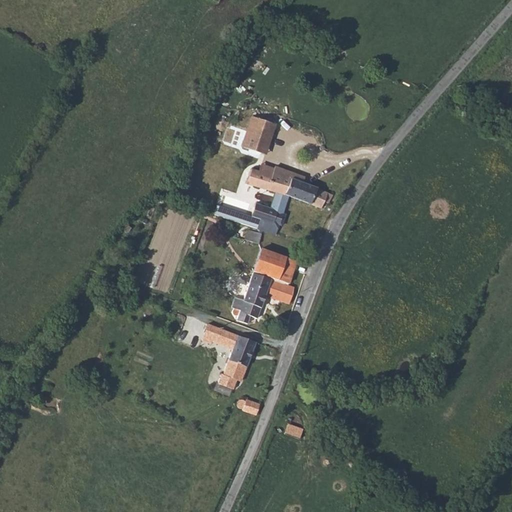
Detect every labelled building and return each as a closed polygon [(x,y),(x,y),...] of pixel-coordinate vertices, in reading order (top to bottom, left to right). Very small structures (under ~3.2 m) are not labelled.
[(242,147),(259,153),(267,134),(271,135),(275,125),(253,117),(242,147)] [(267,134),(259,153),(264,155),(271,135),(267,134)] [(268,172),(256,168),(254,171),(250,169),(242,184),(275,192),(282,194),(287,196),(319,208),(322,201),(328,203),(332,194),(316,189),(317,187),(298,181),(291,179),(293,175),(271,167),(270,169),(268,172)] [(254,226),(268,232),(270,226),(281,229),(285,215),(282,214),(287,196),(282,194),(275,192),(270,208),(254,203),(250,218),(253,219),(253,224),(255,224),(254,226)] [(258,243),(261,234),(248,230),(244,238),(258,243)] [(259,248),(251,271),(287,284),(296,260),(259,248)] [(287,284),(251,271),(243,299),(234,296),(231,306),(233,306),(231,312),(237,314),(235,319),(245,322),(248,315),(257,318),(265,294),(288,303),(294,286),(287,284)] [(240,380),(255,341),(208,324),(202,339),(232,350),(223,373),(220,372),(216,383),(232,390),(236,378),(240,380)] [(239,408),(254,414),(258,405),(246,400),(245,403),(240,402),(239,402),(239,404),(240,406),(239,408)] [(285,423),(282,433),(297,438),(300,428),(285,423)]
